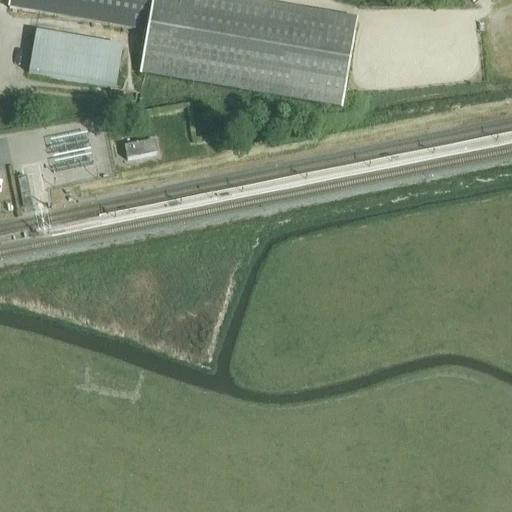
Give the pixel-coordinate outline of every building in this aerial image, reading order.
[(10,0),(9,9),(147,33),(140,75),(341,109),(356,24),(216,0),(10,0)] [(115,91),(123,50),(36,35),(28,76),(115,91)] [(0,126),(15,124),(13,110),(36,107),(34,95),(0,100),(0,126)] [(53,159),(90,152),(87,135),(49,142),(53,159)] [(157,156),(154,142),(124,149),(127,162),(157,156)] [(91,156),(54,164),(56,173),(93,165),(91,156)]
